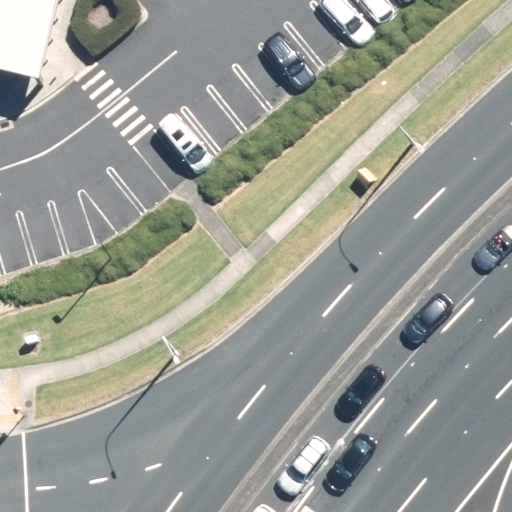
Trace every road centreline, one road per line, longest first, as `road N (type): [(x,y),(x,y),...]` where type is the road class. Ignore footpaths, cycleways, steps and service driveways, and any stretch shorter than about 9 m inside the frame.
road 1 (primary): [(234,435),(511,132)]
road 2 (primary): [(511,325),(406,435),(355,511)]
road 3 (primary): [(0,459),(234,435)]
